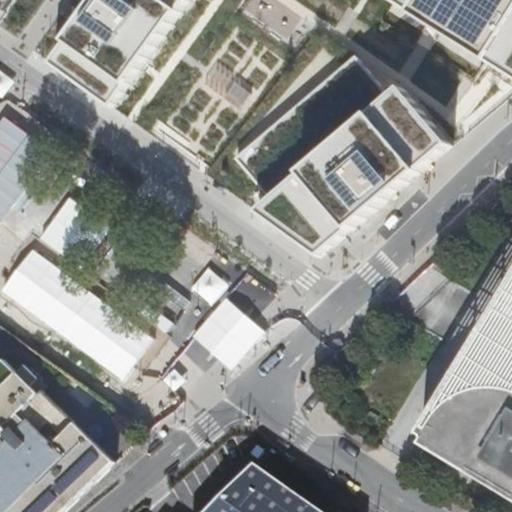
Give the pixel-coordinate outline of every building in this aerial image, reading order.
[(0,0),(0,20),(7,12),(4,10),(11,0),(0,0)] [(101,0),(56,65),(116,110),(193,0),(101,0)] [(511,0),(390,0),(511,76),(511,0)] [(273,202),(259,214),(322,259),(453,147),(404,89),(394,99),(358,59),(237,160),(273,202)] [(161,353),(0,252),(0,222),(56,134),(8,104),(0,116),(0,313),(173,421),(260,282),(220,258),(161,353)] [(511,284),(429,425),(434,429),(438,422),(511,403),(511,284)] [(46,393),(53,386),(34,367),(26,374),(18,366),(0,382),(0,446),(2,448),(0,451),(7,457),(0,463),(0,511),(61,511),(79,494),(84,499),(99,484),(94,479),(110,463),(115,468),(121,463),(115,457),(111,460),(46,393)] [(511,403),(438,422),(434,429),(429,425),(423,434),(428,437),(429,440),(426,444),(435,450),(437,445),(478,470),(475,474),(511,496),(511,403)] [(149,420),(144,427),(151,433),(156,425),(149,420)] [(94,479),(99,484),(115,468),(110,463),(94,479)] [(218,511),(318,511),(260,470),(218,511)] [(61,511),(70,511),(84,499),(79,494),(61,511)]
